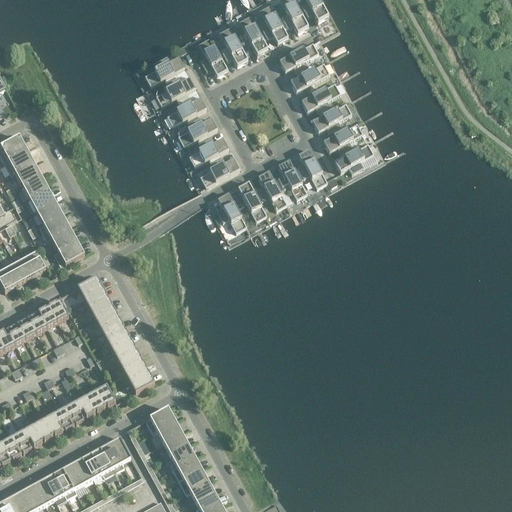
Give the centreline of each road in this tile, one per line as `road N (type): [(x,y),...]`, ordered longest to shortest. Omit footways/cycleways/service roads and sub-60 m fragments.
road 1 (residential): [(0,491),(179,391)]
road 2 (residential): [(107,261),(36,127)]
road 3 (residential): [(179,391),(107,261)]
road 4 (residential): [(245,511),(179,391)]
road 5 (residential): [(0,321),(107,261)]
